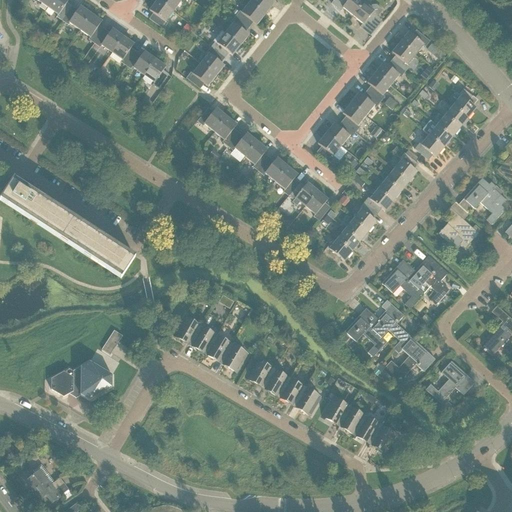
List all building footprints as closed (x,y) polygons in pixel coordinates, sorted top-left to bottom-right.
[(47,8),(52,0),(31,0),(35,3),(37,1),(47,8)] [(62,22),(72,7),(67,3),(68,0),(52,0),(47,8),(58,15),(56,17),(62,22)] [(182,4),(184,0),(157,0),(157,1),(173,12),(180,2),(182,4)] [(252,0),(249,3),(264,15),(273,5),(269,3),(271,0),(252,0)] [(352,16),(363,3),(359,0),(340,0),(335,7),(340,11),(342,9),(352,16)] [(165,22),(173,12),(157,1),(149,11),(153,14),(149,19),(163,30),(167,24),(165,22)] [(256,26),(264,15),(249,3),(242,13),(239,12),(235,17),(249,28),(253,23),(256,26)] [(363,3),(352,16),(362,25),(360,28),(365,31),(382,11),(376,6),(372,6),(370,9),(363,3)] [(79,31),(91,15),(80,7),(77,11),(72,7),(62,22),(68,26),(69,23),(79,31)] [(94,44),(104,30),(99,26),(101,22),(91,15),(79,31),(90,38),(88,40),(94,44)] [(245,33),(249,28),(235,17),(231,23),(233,24),(225,34),(240,46),(248,36),(245,33)] [(48,39),(52,34),(45,29),(41,35),(48,39)] [(111,53),(123,38),(112,30),(110,34),(104,30),(94,44),(100,48),(101,46),(111,53)] [(400,43),(415,56),(423,46),(425,48),(429,42),(416,31),(411,36),(408,33),(400,43)] [(232,56),(240,46),(225,34),(217,44),(215,42),(211,48),(224,59),(228,54),(232,56)] [(126,67),(136,52),(131,49),(133,45),(123,38),(111,53),(122,61),(120,63),(126,67)] [(407,65),(415,56),(400,43),(392,54),(395,56),(391,61),(405,73),(409,67),(407,65)] [(220,64),(224,59),(211,48),(206,53),(208,55),(200,65),(215,77),(224,67),(220,64)] [(144,76),(155,60),(144,53),(142,56),(136,52),(126,67),(132,71),(133,69),(144,76)] [(155,60),(144,76),(154,83),(152,85),(158,90),(168,75),(163,71),(165,68),(155,60)] [(400,78),(405,73),(391,61),(387,67),(383,64),(375,74),(390,86),(398,76),(400,78)] [(207,87),(215,77),(200,65),(193,75),(190,73),(186,79),(200,90),(204,84),(207,87)] [(382,96),(390,86),(375,74),(367,84),(370,87),(366,92),(380,103),(384,97),(382,96)] [(452,108),(467,120),(475,109),(472,106),(477,101),(463,90),(458,96),(460,97),(452,108)] [(424,100),(427,95),(422,91),(419,95),(424,100)] [(375,108),(380,103),(366,92),(362,97),(359,94),(350,105),(365,117),(373,107),(375,108)] [(416,109),(419,105),(414,101),(411,105),(416,109)] [(357,126),(365,117),(350,105),(342,114),(346,117),(341,122),(355,133),(360,128),(357,126)] [(459,129),(467,120),(452,108),(448,113),(444,109),(441,114),(445,117),(444,117),(459,129)] [(214,133),(226,118),(216,110),(213,113),(208,109),(197,122),(203,127),(204,125),(214,133)] [(408,119),(412,115),(406,111),(403,115),(408,119)] [(451,139),(459,129),(444,117),(436,127),(451,139)] [(228,147),(239,134),(234,129),(236,126),(226,118),(214,133),(224,141),(222,143),(228,147)] [(351,139),(355,133),(341,122),(337,127),(334,125),(326,135),(341,147),(349,137),(351,139)] [(443,149),(451,139),(436,127),(428,137),(443,149)] [(244,158),(256,143),(246,134),(244,138),(239,134),(228,147),(233,152),(235,150),(244,158)] [(333,157),(341,147),(326,135),(317,145),(321,147),(316,153),(330,164),(335,158),(333,157)] [(435,158),(443,149),(428,137),(421,146),(419,144),(414,150),(428,161),(432,156),(435,158)] [(511,143),(510,142),(503,150),(510,156),(497,171),(510,183),(511,180),(511,143)] [(258,172),(269,158),(264,154),(266,151),(256,143),(244,158),(254,166),(252,168),(258,172)] [(393,172),(408,184),(416,173),(413,170),(418,165),(404,154),(399,159),(401,161),(393,172)] [(275,182),(287,167),(277,159),(274,162),(269,158),(258,172),(263,176),(265,174),(275,182)] [(369,167),(372,163),(367,159),(364,163),(369,167)] [(288,197),(299,183),(294,179),(297,176),(287,167),(275,182),(284,190),(283,192),(288,197)] [(361,177),(364,173),(359,169),(356,172),(361,177)] [(400,193),(408,184),(393,172),(389,177),(384,172),(380,177),(385,181),(394,189),(400,193)] [(0,201),(120,279),(134,257),(13,179),(0,199),(0,201)] [(501,206),(506,201),(482,179),(463,200),(474,210),(480,203),(492,214),(486,221),(491,225),(505,210),(501,206)] [(392,203),(400,193),(394,189),(385,181),(377,191),(380,193),(392,203)] [(305,207),(317,192),(307,184),(304,187),(299,183),(288,197),(294,201),(295,199),(305,207)] [(384,212),(392,203),(380,193),(377,191),(370,200),(368,198),(363,204),(376,216),(381,210),(384,212)] [(317,192),(305,207),(315,215),(313,217),(319,222),(330,208),(325,204),(327,200),(317,192)] [(373,220),(376,216),(363,204),(359,209),(361,211),(352,221),(367,233),(376,223),(373,220)] [(477,234),(480,231),(475,226),(472,229),(449,209),(445,214),(451,220),(438,234),(455,250),(459,245),(464,249),(477,234)] [(332,220),(336,216),(330,212),(327,215),(332,220)] [(359,243),(367,233),(352,221),(344,231),(359,243)] [(351,253),(359,243),(344,231),(336,241),(351,253)] [(480,248),(487,240),(481,235),(474,242),(480,248)] [(344,262),(351,253),(336,241),(332,246),(330,244),(322,254),(336,265),(341,260),(344,262)] [(407,280),(418,290),(425,282),(437,293),(430,301),(435,306),(449,291),(440,282),(447,274),(428,257),(415,272),(407,280)] [(407,280),(415,272),(403,261),(381,284),(392,294),(400,287),(411,297),(404,305),(409,310),(423,295),(418,290),(407,280)] [(229,309),(234,301),(223,294),(218,302),(229,309)] [(402,350),(411,339),(396,325),(403,317),(387,301),(381,307),(386,311),(378,320),(377,320),(369,328),(381,338),(388,331),(400,342),(393,349),(398,354),(402,350)] [(511,320),(497,307),(491,313),(504,324),(482,348),(491,357),(511,336),(511,320)] [(369,328),(377,320),(366,309),(344,332),(351,339),(346,345),(350,348),(355,342),(356,343),(363,335),(374,345),(367,353),(372,358),(386,343),(381,338),(369,328)] [(189,346),(200,327),(184,317),(173,336),(189,346)] [(204,355),(216,336),(200,327),(189,346),(204,355)] [(109,355),(121,336),(113,331),(101,350),(109,355)] [(220,364),(231,345),(216,336),(204,355),(220,364)] [(402,350),(409,357),(398,369),(390,362),(386,367),(401,381),(415,365),(423,372),(435,360),(411,339),(402,350)] [(231,345),(220,364),(237,374),(248,355),(231,345)] [(262,389),(273,370),(257,360),(246,379),(262,389)] [(112,376),(89,362),(73,372),(69,369),(64,372),(63,372),(51,379),(51,390),(63,398),(73,392),(89,401),(111,388),(112,376)] [(463,396),(474,383),(451,362),(441,373),(449,381),(438,392),(430,385),(425,391),(440,404),(455,389),(463,396)] [(278,398),(289,379),(273,370),(262,389),(278,398)] [(332,386),(335,381),(330,378),(327,384),(332,386)] [(293,406),(304,387),(289,379),(278,398),(293,406)] [(304,387),(293,406),(310,416),(321,397),(304,387)] [(338,427),(349,408),(333,398),(322,417),(338,427)] [(353,435),(365,416),(349,408),(338,427),(353,435)] [(369,445),(380,426),(365,416),(353,435),(369,445)] [(380,426),(369,445),(386,455),(397,436),(380,426)] [(6,455),(13,449),(10,444),(2,450),(6,455)] [(50,486),(44,478),(48,475),(41,465),(33,471),(35,475),(26,482),(46,508),(59,498),(68,490),(60,479),(50,486)] [(77,511),(81,509),(77,503),(65,511),(77,511)]
